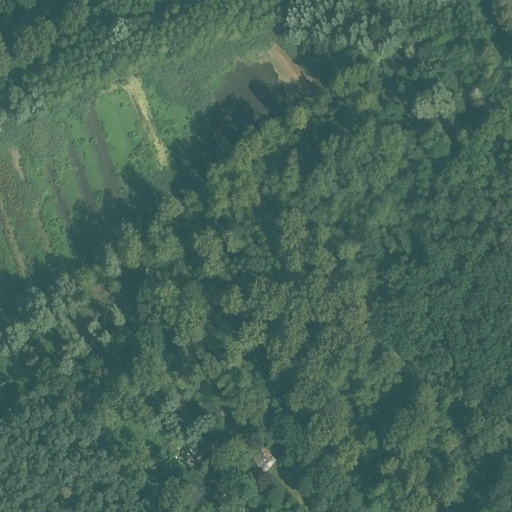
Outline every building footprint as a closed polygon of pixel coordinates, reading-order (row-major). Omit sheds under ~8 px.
[(223,446),(217,438),(217,439),(211,432),(207,436),(212,442),(200,452),(196,447),(192,451),(189,448),(188,450),(201,464),(223,446)] [(179,435),(167,445),(173,452),(176,450),(175,448),(179,445),(178,444),(183,440),(179,435)] [(272,458),(271,458),(272,458),(263,449),(260,453),(253,461),(257,465),(251,473),(256,477),(263,469),(272,458)] [(175,467),(188,458),(183,451),(170,460),(175,467)] [(272,458),(263,469),(266,473),(276,462),(272,458)] [(193,488),(202,478),(198,474),(189,484),(193,488)] [(187,485),(174,498),(180,503),(193,490),(187,485)]
